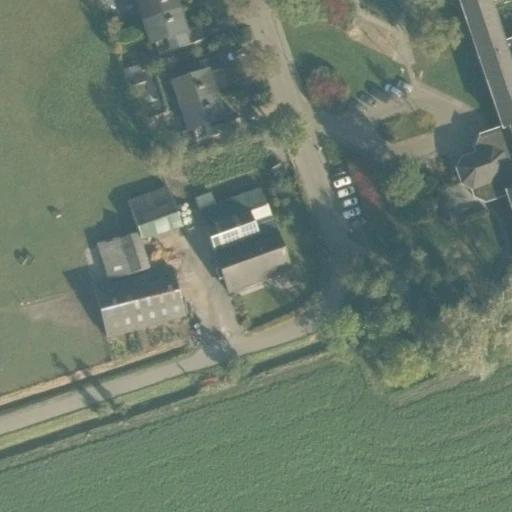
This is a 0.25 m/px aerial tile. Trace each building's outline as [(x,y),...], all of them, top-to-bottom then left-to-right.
[(135,0),(143,22),(178,10),(174,0),(135,0)] [(462,160),(456,170),(462,186),(472,191),(474,198),(485,203),(507,196),(511,211),(511,41),(503,44),(488,0),(458,0),(502,130),(481,136),(486,151),(462,160)] [(178,10),(143,22),(151,45),(154,44),(158,56),(203,41),(199,28),(185,33),(178,10)] [(181,109),(215,97),(208,75),(221,70),(217,58),(172,72),(176,84),(173,85),(181,109)] [(126,78),(142,73),(140,66),(124,71),(126,78)] [(142,73),(126,78),(125,78),(128,89),(145,83),(142,73)] [(215,97),(181,109),(189,132),(192,131),(196,143),(240,128),(236,115),(223,120),(215,97)] [(182,135),(187,150),(196,146),(191,132),(182,135)] [(181,227),(168,188),(127,203),(140,241),(181,227)] [(194,200),(229,294),(290,271),(273,224),(261,190),(215,206),(211,194),(194,200)] [(98,247),(108,282),(149,270),(138,235),(98,247)] [(185,318),(172,270),(94,290),(107,338),(185,318)]
